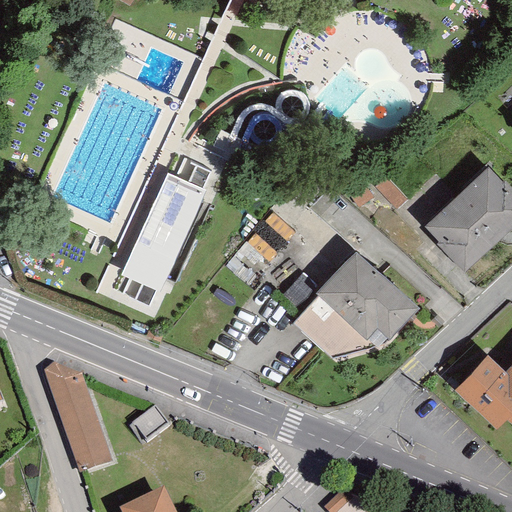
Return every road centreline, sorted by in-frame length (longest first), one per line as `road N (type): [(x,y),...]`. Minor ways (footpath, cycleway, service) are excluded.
road 1 (primary): [(334,445),(46,325)]
road 2 (residential): [(334,445),(511,282)]
road 3 (residential): [(46,325),(33,371),(80,511)]
road 4 (primary): [(495,511),(334,445)]
